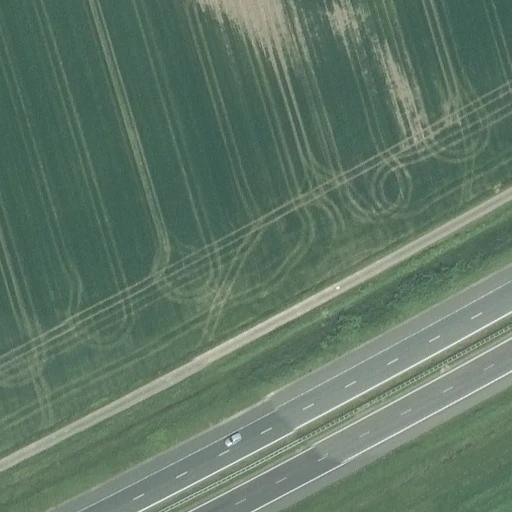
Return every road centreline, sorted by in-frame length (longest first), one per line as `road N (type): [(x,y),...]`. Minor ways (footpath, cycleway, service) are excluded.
road 1 (unclassified): [(0,464),(511,196)]
road 2 (motorway): [(511,291),(108,511)]
road 3 (motorway): [(213,511),(511,354)]
